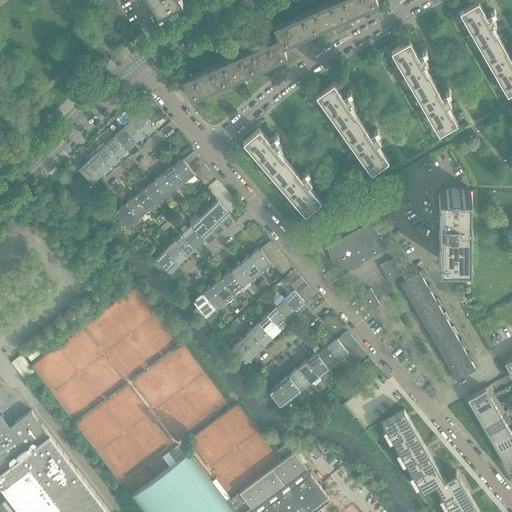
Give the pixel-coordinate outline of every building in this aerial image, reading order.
[(178,0),(143,0),(152,14),(158,11),(160,13),(163,11),(162,9),(169,6),(170,9),(178,4),(176,1),(178,0)] [(316,29),(344,17),(337,0),(334,0),(308,12),(316,29)] [(376,0),(337,0),(344,17),(378,2),(376,0)] [(486,14),(483,9),(478,1),(460,11),(476,39),(494,28),(493,25),(496,23),(492,16),(496,13),(494,10),(486,14)] [(316,29),(308,12),(275,27),(279,37),(282,44),(316,29)] [(510,55),(498,34),(494,28),(476,39),(492,66),(510,55)] [(284,50),(282,44),(279,37),(245,52),(253,69),(287,55),(286,54),(284,50)] [(418,54),(414,48),(410,40),(391,51),(406,76),(408,79),(426,69),(424,65),(428,63),(423,55),(428,53),(426,49),(418,54)] [(225,82),(253,69),(245,52),(217,64),(225,82)] [(511,53),(510,55),(492,66),(507,94),(511,91),(511,53)] [(225,82),(217,64),(184,79),(191,97),(225,82)] [(441,95),(429,74),(426,69),(408,79),(423,105),(441,95)] [(343,95),(339,90),(334,82),(316,95),(335,121),(353,109),(350,106),(354,103),(349,96),(353,93),(350,90),(343,95)] [(447,106),(451,103),(447,96),(451,94),(449,90),(441,95),(423,105),(439,133),(457,123),(447,106)] [(162,114),(155,106),(151,101),(141,109),(139,108),(152,122),(162,114)] [(152,122),(139,108),(138,109),(140,111),(133,118),(131,116),(130,117),(144,133),(145,132),(145,131),(152,124),(153,124),(154,123),(152,122)] [(370,134),(356,114),(353,109),(335,121),(353,146),(370,134)] [(144,133),(130,117),(129,117),(131,119),(124,126),(122,124),(121,125),(136,140),(144,132),(144,133)] [(136,140),(121,125),(112,133),(126,149),(127,149),(128,148),(127,148),(135,140),(136,141),(136,140)] [(276,140),(279,137),(277,134),(270,140),(260,128),(243,141),(247,146),(250,148),(251,147),(256,152),(254,153),(265,166),(266,164),(266,165),(281,152),(278,149),(281,146),(276,140)] [(377,144),(381,141),(376,134),(380,132),(377,128),(370,134),(353,146),(371,172),(389,160),(377,144)] [(126,149),(112,133),(112,134),(114,136),(107,143),(104,141),(119,157),(119,156),(126,149)] [(119,157),(104,141),(95,149),(110,165),(110,164),(118,157),(119,157)] [(110,165),(95,149),(94,150),(96,152),(89,159),(87,157),(86,158),(100,173),(101,174),(102,173),(101,172),(109,165),(109,166),(110,165)] [(301,175),(291,164),(281,152),(266,165),(271,170),(269,171),(280,184),(282,183),(286,188),(301,175)] [(191,168),(201,159),(197,155),(194,158),(191,161),(188,163),(191,168)] [(100,173),(86,158),(85,158),(88,161),(79,168),(90,180),(92,182),(93,181),(92,181),(100,173)] [(194,172),(191,168),(188,163),(184,159),(183,158),(182,158),(183,159),(174,165),(173,165),(184,180),(185,179),(193,173),(195,176),(197,174),(195,172),(194,171),(194,172)] [(195,172),(205,164),(201,159),(191,168),(194,172),(194,171),(195,172)] [(199,177),(208,168),(205,164),(195,172),(197,174),(199,177)] [(184,180),(173,165),(173,166),(165,173),(164,172),(164,173),(175,188),(176,187),(183,181),(186,183),(187,182),(185,179),(184,180)] [(199,177),(202,181),(204,179),(207,176),(209,174),(212,172),(208,168),(199,177)] [(322,200),(309,185),(312,182),(306,176),(310,172),(307,169),(301,175),(286,188),(284,189),(295,202),(297,200),(301,205),(299,207),(305,214),(322,200)] [(175,188),(164,173),(163,173),(164,174),(161,176),(155,180),(154,180),(165,195),(166,194),(174,188),(176,190),(178,189),(176,187),(175,188)] [(165,195),(154,180),(154,181),(146,188),(145,187),(156,202),(157,202),(165,196),(167,198),(168,197),(166,194),(165,195)] [(214,195),(224,187),(221,183),(218,185),(216,187),(213,189),(211,191),(214,195)] [(156,202),(145,187),(144,188),(145,188),(142,191),(136,195),(136,194),(135,195),(146,210),(148,209),(155,203),(157,206),(159,204),(157,202),(156,202)] [(218,199),(228,192),(224,187),(214,195),(216,198),(216,197),(218,199)] [(470,259),(470,213),(470,188),(439,188),(439,213),(438,213),(438,223),(439,223),(439,259),(470,259)] [(222,205),(232,196),(228,192),(218,199),(218,200),(222,205)] [(146,210),(135,195),(135,196),(127,202),(126,202),(137,217),(138,216),(146,211),(148,213),(150,211),(148,209),(146,210)] [(222,205),(226,208),(229,205),(232,203),(235,200),(232,196),(222,205)] [(226,208),(222,205),(218,200),(218,199),(216,197),(216,198),(214,199),(217,201),(210,208),(209,208),(222,222),(222,221),(229,214),(230,214),(231,213),(230,212),(226,208)] [(137,217),(126,202),(125,203),(126,203),(123,205),(119,208),(116,210),(116,211),(117,211),(127,225),(136,218),(138,220),(140,219),(138,216),(137,217)] [(332,205),(321,212),(325,219),(325,220),(337,213),(332,205)] [(222,222),(209,208),(210,208),(208,206),(207,206),(206,207),(208,209),(201,216),(200,217),(213,230),(213,229),(218,224),(221,222),(222,222)] [(185,207),(180,212),(183,216),(189,211),(185,207)] [(213,230),(200,217),(201,216),(199,214),(197,216),(199,218),(191,225),(204,238),(205,238),(204,237),(212,230),(213,230)] [(181,215),(174,220),(178,224),(184,219),(181,215)] [(159,216),(154,220),(159,225),(163,221),(159,216)] [(375,219),(359,228),(369,247),(378,241),(383,250),(390,246),(375,219)] [(204,238),(191,225),(183,233),(195,246),(196,246),(203,238),(204,239),(204,238)] [(342,273),(383,250),(378,241),(369,247),(359,228),(327,246),(332,261),(342,273)] [(195,246),(183,233),(175,241),(174,241),(187,255),(187,254),(195,246),(195,247),(195,246)] [(140,234),(135,237),(139,242),(144,238),(140,234)] [(187,255),(174,241),(175,241),(173,239),(171,240),(173,242),(166,249),(165,250),(177,263),(178,263),(178,262),(186,255),(187,255)] [(268,257),(278,249),(274,245),(271,248),(267,250),(264,253),(268,257)] [(177,263),(165,250),(166,249),(164,247),(162,248),(164,250),(156,258),(167,270),(169,272),(170,271),(169,270),(177,263)] [(271,262),(268,257),(264,253),(261,250),(262,249),(261,248),(260,247),(259,248),(251,255),(250,255),(262,270),(262,269),(270,263),(272,265),(273,264),(274,264),(272,261),(271,262)] [(272,261),(282,254),(278,249),(268,257),(271,262),(272,261)] [(275,267),(285,258),(282,254),(272,261),(274,264),(273,264),(275,267)] [(262,270),(250,255),(250,256),(241,262),(252,277),(253,276),(261,270),(263,273),(264,272),(262,269),(262,270)] [(409,272),(399,255),(380,265),(390,283),(409,272)] [(275,267),(279,270),(281,268),(284,266),(286,264),(289,262),(285,258),(275,267)] [(252,277),(241,262),(240,263),(232,270),(232,269),(231,270),(243,284),(251,278),(253,280),(255,279),(253,276),(252,277)] [(451,326),(447,319),(450,318),(445,310),(443,312),(439,305),(442,304),(437,297),(435,298),(431,291),(434,290),(429,283),(427,284),(423,278),(426,276),(421,269),(400,281),(432,337),(456,378),(463,374),(464,377),(477,370),(471,360),(473,359),(469,352),(467,353),(463,346),(466,345),(461,338),(459,339),(455,333),(458,331),(453,324),(451,326)] [(243,284),(231,270),(231,271),(223,277),(222,277),(233,292),(242,285),(244,288),(245,286),(243,284)] [(291,285),(301,276),(297,272),(294,274),(292,276),(289,278),(287,280),(291,285)] [(295,289),(305,281),(301,276),(291,285),(293,287),(295,289)] [(236,296),(233,292),(222,277),(221,277),(222,278),(213,285),(213,284),(212,284),(227,303),(236,296)] [(265,278),(258,284),(263,290),(270,285),(265,278)] [(299,294),(309,285),(305,281),(295,289),(294,289),(299,294)] [(227,303),(212,284),(212,285),(204,292),(203,291),(203,292),(214,307),(217,311),(227,303)] [(312,289),(309,285),(299,294),(302,298),(305,295),(309,292),(312,289)] [(379,303),(371,288),(360,294),(369,309),(379,303)] [(302,298),(299,294),(294,289),(287,297),(286,298),(298,311),(299,311),(298,310),(306,303),(307,303),(308,303),(306,301),(305,301),(302,298)] [(194,299),(193,300),(193,301),(194,300),(204,314),(210,322),(210,321),(219,312),(217,311),(214,307),(203,292),(202,292),(203,293),(200,295),(194,299)] [(298,311),(286,298),(287,297),(284,295),(283,296),(285,298),(278,305),(277,306),(290,320),(290,319),(298,311),(298,312),(298,311)] [(290,320),(277,306),(278,305),(276,303),(274,305),(276,307),(269,314),(268,314),(281,328),(281,327),(289,320),(290,320)] [(281,328),(268,314),(269,314),(267,311),(265,313),(267,315),(260,322),(259,323),(272,336),(273,336),(272,335),(280,328),(281,328)] [(241,322),(237,318),(233,321),(237,326),(241,322)] [(272,336),(259,323),(260,322),(258,320),(257,321),(259,323),(251,330),(250,331),(263,344),(264,344),(264,343),(271,336),(272,337),(272,336)] [(219,331),(224,326),(223,326),(224,325),(221,322),(215,327),(219,331)] [(263,344),(250,331),(251,330),(250,328),(248,330),(250,332),(242,338),(242,339),(255,353),(255,352),(263,344),(263,345),(263,344)] [(355,339),(351,334),(347,330),(338,338),(345,347),(355,339)] [(255,353),(242,339),(242,338),(241,336),(239,338),(241,340),(233,348),(244,359),(246,361),(246,360),(254,353),(255,353)] [(348,351),(345,347),(338,338),(337,337),(336,338),(328,345),(327,344),(338,360),(339,359),(347,353),(348,355),(350,354),(351,354),(349,351),(348,351)] [(349,351),(358,343),(355,339),(345,347),(348,351),(349,351)] [(352,356),(362,347),(358,343),(349,351),(351,354),(350,354),(352,356)] [(338,360),(327,344),(326,345),(327,345),(318,352),(329,367),(337,360),(339,363),(341,362),(339,359),(338,360)] [(34,345),(25,352),(31,360),(40,353),(37,349),(34,345)] [(357,363),(368,354),(362,347),(352,356),(357,363)] [(308,359),(320,374),(323,379),(332,371),(329,367),(318,352),(317,353),(315,355),(309,360),(308,359)] [(21,354),(11,362),(24,379),(34,371),(21,354)] [(366,372),(376,363),(370,357),(360,365),(366,372)] [(305,362),(299,367),(310,382),(310,381),(313,384),(313,383),(315,385),(321,380),(320,378),(321,377),(319,375),(320,374),(308,359),(307,360),(308,360),(305,362)] [(370,376),(379,368),(376,363),(366,372),(370,376)] [(310,382),(299,367),(299,366),(298,367),(298,368),(290,374),(289,373),(289,374),(301,389),(310,382)] [(301,389),(289,374),(288,374),(289,375),(280,381),(280,380),(279,381),(291,396),(301,389)] [(291,396),(279,381),(278,381),(279,382),(276,384),(272,387),(269,389),(270,390),(281,404),(291,396)] [(490,385),(468,397),(473,407),(495,394),(490,385)] [(495,394),(473,407),(478,415),(500,403),(495,394)] [(500,403),(478,415),(484,424),(505,412),(501,405),(500,403)] [(108,511),(110,511),(31,409),(16,421),(10,425),(0,412),(0,484),(21,511),(108,511)] [(398,412),(377,426),(420,493),(433,486),(449,511),(479,511),(453,472),(441,479),(398,412)] [(505,412),(484,424),(489,433),(506,423),(511,421),(505,412)] [(506,423),(489,433),(494,442),(511,432),(511,431),(506,423)] [(511,432),(494,442),(499,451),(511,443),(511,430),(511,431),(511,432)] [(511,443),(499,451),(504,460),(511,455),(511,443)] [(309,511),(310,510),(313,510),(315,510),(317,509),(318,510),(331,500),(294,451),(282,460),(231,498),(216,478),(212,481),(189,451),(186,453),(187,453),(186,454),(178,445),(162,457),(169,466),(134,494),(133,493),(130,495),(137,503),(143,511),(309,511)] [(322,455),(315,447),(315,446),(310,450),(317,458),(322,455)]
